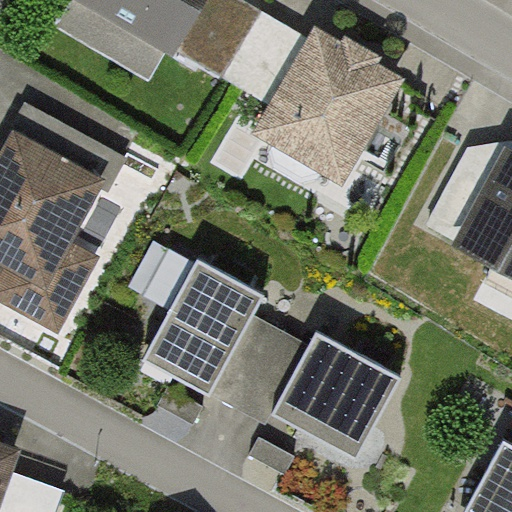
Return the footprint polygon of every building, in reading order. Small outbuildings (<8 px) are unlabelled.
[(168,51),(228,88),(265,26),(221,0),(83,0),(78,10),(162,61),(168,51)] [(258,137),(338,186),(397,89),(317,41),(309,53),(265,26),(228,88),(272,114),(258,137)] [(0,283),(0,303),(54,333),(92,264),(55,243),(85,189),(105,201),(124,166),(23,111),(4,144),(0,141),(0,267),(6,271),(0,283)] [(455,245),(511,277),(511,158),(506,156),(455,245)] [(243,414),(288,336),(256,318),(266,301),(203,266),(149,360),(243,414)] [(277,419),(358,465),(404,385),(324,339),(317,352),(288,336),(243,414),(271,430),(277,419)] [(468,511),(511,511),(511,448),(506,445),(468,511)] [(0,455),(0,511),(50,511),(56,494),(0,474),(0,470),(5,457),(0,455)]
